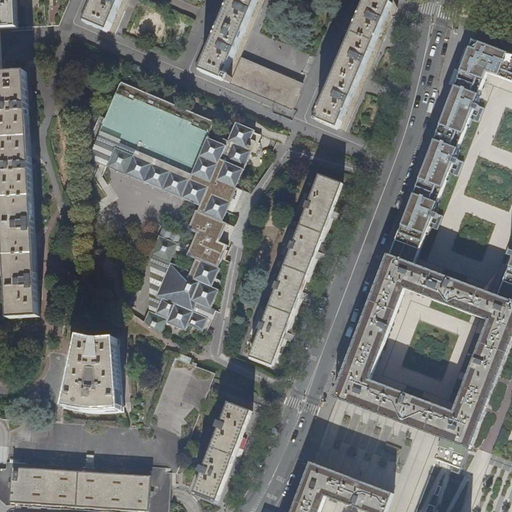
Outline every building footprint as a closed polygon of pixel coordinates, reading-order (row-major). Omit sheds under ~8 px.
[(3,69),(1,29),(19,28),(17,0),(0,0),(0,73),(3,73),(3,69)] [(89,0),(81,19),(115,34),(129,0),(89,0)] [(230,83),(241,58),(250,36),(265,0),(225,0),(216,22),(196,68),(230,83)] [(321,121),(346,131),(365,85),(385,39),(387,35),(391,25),(394,18),(398,8),(394,0),(393,0),(360,0),(360,3),(358,7),(356,11),(352,20),(331,70),(312,117),(318,120),(317,121),(320,123),(321,121)] [(384,274),(373,303),(362,331),(352,360),(341,389),(338,396),(433,432),(469,446),(511,334),(511,55),(503,52),(485,45),(474,41),(472,45),(470,50),(466,48),(459,69),(462,70),(446,113),(441,126),(437,136),(430,156),(418,187),(407,214),(396,244),(384,274)] [(303,85),(241,58),(230,83),(293,109),(303,85)] [(27,72),(3,73),(0,73),(0,129),(1,152),(3,183),(6,243),(10,308),(10,319),(41,317),(37,242),(32,156),(32,151),(31,138),(27,72)] [(175,250),(196,259),(191,272),(171,263),(157,297),(163,299),(157,314),(150,311),(146,323),(163,334),(167,323),(186,331),(189,325),(204,331),(207,322),(209,318),(195,312),(198,303),(212,309),(215,301),(220,290),(213,287),(221,269),(219,268),(225,253),(228,246),(220,242),(228,224),(223,222),(231,203),(232,202),(234,199),(235,200),(236,198),(234,197),(235,196),(237,197),(237,196),(235,195),(236,195),(237,193),(236,193),(238,188),(237,188),(252,152),(257,154),(261,143),(259,143),(262,136),(255,133),(255,131),(236,122),(227,146),(208,138),(215,122),(121,84),(89,159),(200,206),(190,230),(199,234),(193,246),(189,244),(188,244),(188,245),(179,241),(183,232),(164,224),(151,255),(170,263),(175,250)] [(251,357),(274,366),(277,358),(290,324),(307,280),(320,246),(328,224),(339,195),(344,184),(320,175),(310,202),(307,201),(304,208),(307,209),(294,243),(291,242),(289,248),(292,249),(279,283),(276,282),(273,288),(277,290),(264,323),(260,322),(259,326),(262,327),(251,357)] [(123,412),(118,339),(110,340),(103,340),(97,340),(93,339),(87,338),(81,336),(66,409),(89,414),(94,415),(123,412)] [(192,358),(177,352),(175,358),(190,364),(192,358)] [(214,502),(218,503),(219,502),(225,485),(233,465),(241,443),(247,428),(253,411),(242,407),(230,403),(223,422),(219,421),(217,427),(220,429),(206,467),(202,466),(200,472),(203,473),(195,495),(199,496),(199,494),(215,500),(214,502)] [(169,511),(170,503),(171,495),(171,488),(172,474),(93,466),(94,454),(87,453),(86,465),(7,459),(7,469),(1,468),(0,468),(0,499),(6,505),(8,506),(25,507),(44,508),(69,510),(93,511),(105,511),(169,511)] [(321,511),(327,496),(366,511),(387,511),(394,495),(312,463),(300,494),(295,508),(293,511),(321,511)]
